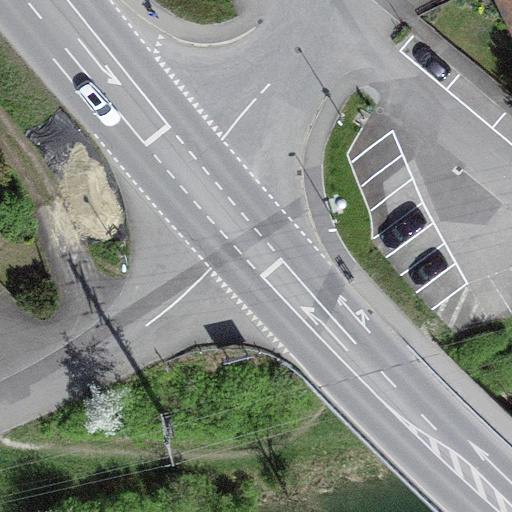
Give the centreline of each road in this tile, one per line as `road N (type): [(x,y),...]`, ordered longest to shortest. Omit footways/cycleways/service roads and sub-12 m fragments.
road 1 (primary): [(247,242),(503,511)]
road 2 (unclassified): [(0,407),(157,320),(247,242)]
road 3 (track): [(103,354),(31,169),(0,132)]
road 4 (unclassified): [(180,157),(288,59),(303,0)]
road 5 (primary): [(50,0),(180,157)]
